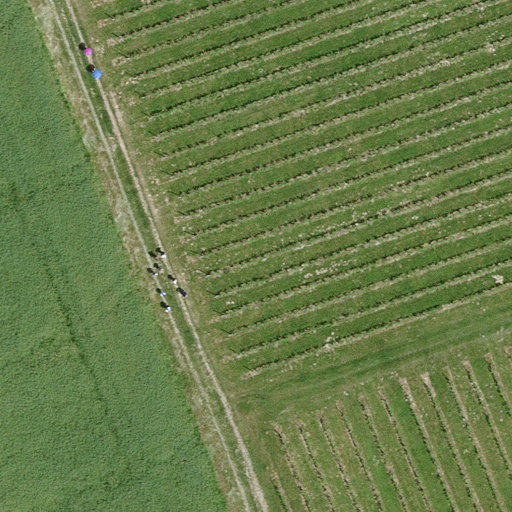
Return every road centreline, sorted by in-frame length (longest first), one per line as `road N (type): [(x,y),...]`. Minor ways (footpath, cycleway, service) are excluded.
road 1 (track): [(58,0),(221,418)]
road 2 (track): [(511,318),(221,418)]
